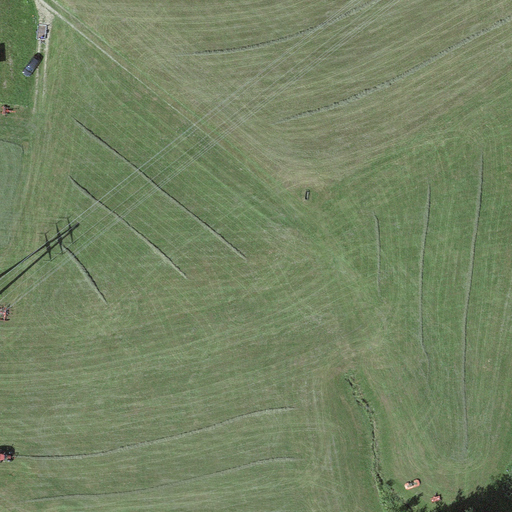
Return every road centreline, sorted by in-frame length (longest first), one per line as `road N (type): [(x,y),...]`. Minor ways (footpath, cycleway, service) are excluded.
road 1 (track): [(41,0),(35,153),(10,255),(16,329),(36,419),(70,481),(98,511)]
road 2 (track): [(310,216),(47,0)]
